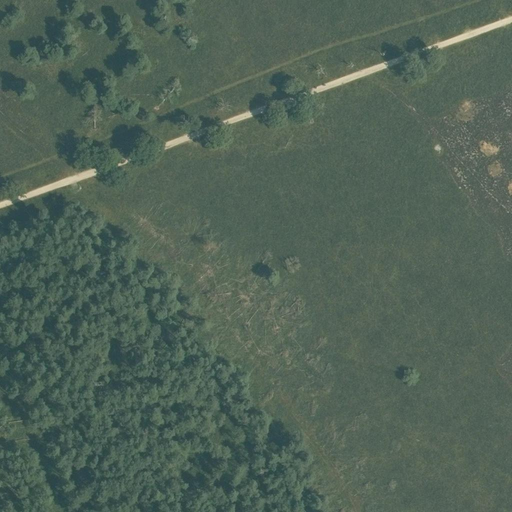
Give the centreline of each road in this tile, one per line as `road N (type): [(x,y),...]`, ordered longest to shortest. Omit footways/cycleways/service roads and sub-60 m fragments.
road 1 (track): [(511,18),(0,204)]
road 2 (unknown): [(0,177),(307,54),(480,0)]
